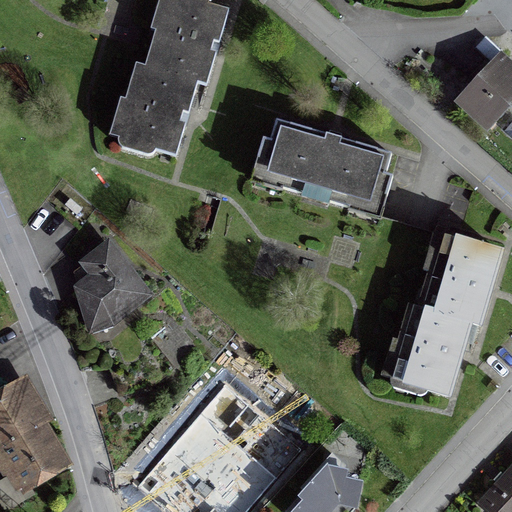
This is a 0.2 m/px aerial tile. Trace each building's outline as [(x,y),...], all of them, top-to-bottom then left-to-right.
[(181,114),(186,116),(196,85),(205,88),(214,56),(209,54),(211,48),(212,44),(217,45),(227,13),(206,7),(206,2),(203,0),(168,0),(164,16),(155,13),(150,32),(154,33),(149,51),(158,54),(152,72),(143,69),(138,87),(129,84),(124,102),(119,101),(114,120),(123,122),(117,142),(118,148),(122,151),(145,158),(150,157),(154,152),(174,158),(183,127),(178,125),(179,120),(181,114)] [(511,100),(511,73),(498,61),(470,92),(459,103),(486,128),(511,100)] [(383,177),(389,157),(332,140),(275,123),(269,143),(262,141),(256,161),(263,163),(259,178),(283,185),(281,190),(301,196),(302,191),(329,199),(328,204),(348,210),(349,205),(373,212),(378,196),(385,199),(391,179),(383,177)] [(426,392),(446,398),(455,366),(450,365),(451,360),(453,354),(459,356),(468,325),(477,328),(486,296),(481,295),(482,290),(484,284),(489,285),(498,253),(478,247),(478,242),(474,238),(450,231),(445,232),(442,236),(436,256),(427,253),(421,272),(426,273),(421,291),(430,294),(424,312),(416,309),(410,327),(401,324),(396,342),(391,341),(386,360),(395,362),(389,383),(391,389),(418,398),(422,396),(426,392)] [(146,296),(107,247),(84,265),(93,278),(77,290),(86,320),(103,315),(110,324),(146,296)] [(234,355),(124,482),(158,511),(247,511),(321,433),(234,355)] [(143,357),(110,369),(120,397),(153,386),(143,357)] [(25,488),(60,468),(13,390),(0,397),(0,451),(2,450),(25,488)] [(511,511),(511,468),(479,505),(486,511),(511,511)] [(286,511),(338,511),(341,509),(344,511),(351,511),(353,510),(359,485),(341,481),(343,474),(325,470),(286,511)]
